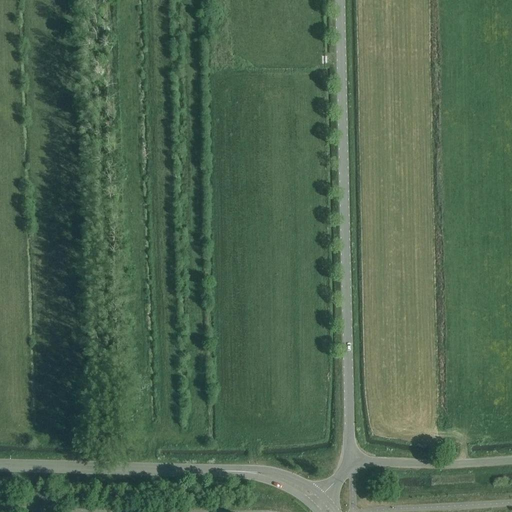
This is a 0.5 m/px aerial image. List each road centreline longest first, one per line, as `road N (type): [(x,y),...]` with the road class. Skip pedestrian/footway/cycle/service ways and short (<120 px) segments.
road 1 (unclassified): [(350,464),(341,0)]
road 2 (tertiary): [(316,500),(293,483),(248,471),(0,465)]
road 3 (unclassified): [(350,464),(511,458)]
